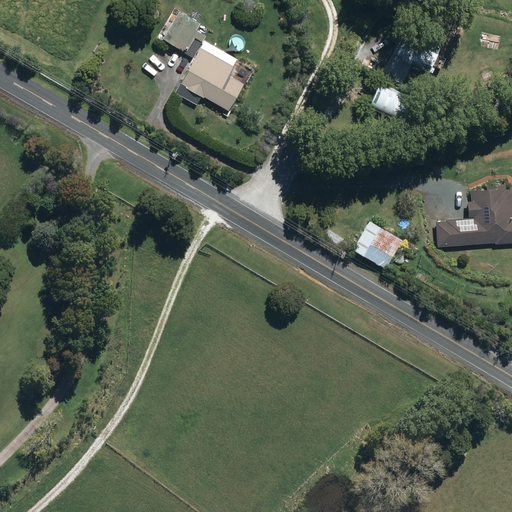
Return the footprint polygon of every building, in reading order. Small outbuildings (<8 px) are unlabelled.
[(192,58),(203,40),(206,33),(195,27),(198,21),(178,10),(161,40),(192,58)] [(400,31),(391,53),(430,70),(440,48),(435,45),(440,34),(426,28),(421,40),(400,31)] [(192,58),(176,88),(198,100),(202,92),(228,107),(244,79),(230,71),(237,58),(203,40),(192,58)] [(376,83),(366,106),(403,123),(414,99),(376,83)] [(435,223),(436,246),(511,241),(511,194),(511,188),(470,191),(471,201),(465,201),(465,216),(447,217),(448,222),(435,223)] [(401,238),(366,218),(350,247),(385,267),(401,238)]
